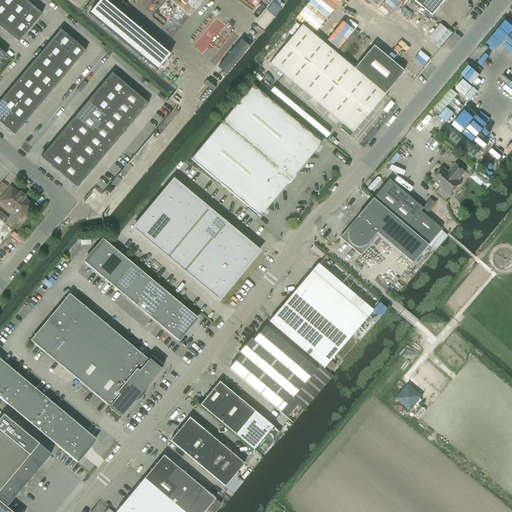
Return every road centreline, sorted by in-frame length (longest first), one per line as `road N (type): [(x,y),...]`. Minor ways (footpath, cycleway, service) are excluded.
road 1 (unclassified): [(74,511),(500,0)]
road 2 (unclassified): [(0,283),(63,206),(0,144)]
